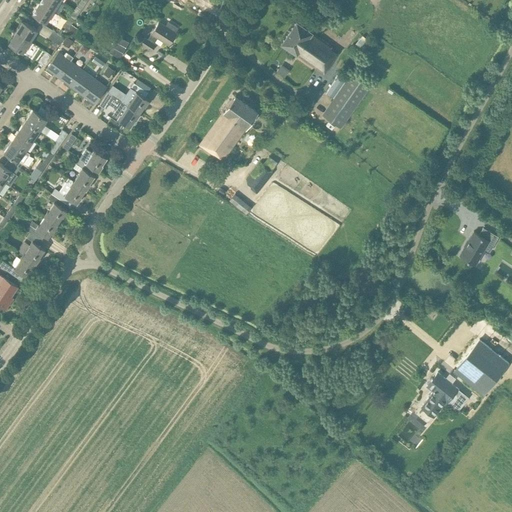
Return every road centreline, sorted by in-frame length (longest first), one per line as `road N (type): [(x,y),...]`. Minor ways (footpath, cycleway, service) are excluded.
road 1 (residential): [(94,266),(265,344),(346,340),(382,314),(511,46)]
road 2 (unclassified): [(143,157),(244,0)]
road 3 (residential): [(143,157),(28,77)]
